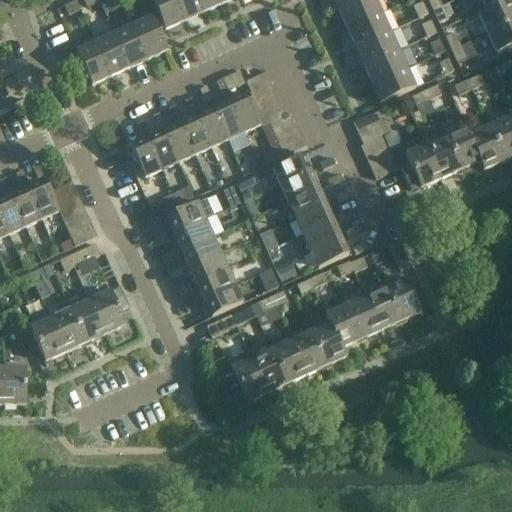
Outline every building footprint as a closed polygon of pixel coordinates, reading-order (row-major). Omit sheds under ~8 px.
[(82,0),(86,9),(99,3),(96,0),(82,0)] [(149,0),(164,32),(184,23),(173,0),(149,0)] [(202,15),(195,0),(173,0),(184,23),(202,15)] [(221,6),(217,0),(195,0),(202,15),(221,6)] [(332,0),(338,12),(364,0),(332,0)] [(346,31),(381,15),(374,0),(364,0),(338,12),(346,31)] [(426,0),(432,13),(442,9),(438,0),(426,0)] [(486,36),(511,23),(511,2),(511,1),(511,0),(485,12),(485,11),(476,15),(486,36)] [(511,0),(479,0),(485,11),(485,12),(511,0),(511,1),(511,0)] [(63,8),(68,17),(80,12),(76,2),(63,8)] [(412,9),(418,21),(427,16),(422,4),(412,9)] [(442,9),(432,13),(438,25),(448,21),(442,9)] [(381,15),(346,31),(355,49),(389,34),(381,15)] [(167,53),(151,18),(132,27),(147,62),(167,53)] [(420,27),(426,39),(436,35),(430,23),(420,27)] [(495,56),(511,48),(511,23),(486,36),(495,56)] [(113,35),(129,70),(147,62),(132,27),(113,35)] [(363,68),(398,52),(389,34),(355,49),(363,68)] [(94,44),(110,79),(129,70),(113,35),(94,44)] [(451,53),(460,48),(454,35),(444,39),(451,53)] [(429,45),(435,58),(444,53),(438,41),(429,45)] [(94,44),(75,53),(90,88),(110,79),(94,44)] [(460,48),(451,53),(456,65),(466,60),(460,48)] [(372,87),(406,71),(398,52),(363,68),(372,87)] [(438,65),(443,77),(453,73),(448,61),(438,65)] [(510,74),(506,65),(493,71),(498,80),(510,74)] [(9,68),(0,72),(0,80),(12,75),(9,68)] [(380,106),(415,90),(406,71),(372,87),(380,106)] [(250,95),(270,87),(273,85),(268,73),(244,84),(249,95),(250,95)] [(239,75),(232,78),(237,90),(244,87),(239,75)] [(466,83),(470,93),(484,87),(479,77),(466,83)] [(215,85),(221,97),(228,93),(223,81),(215,85)] [(454,88),(458,98),(470,93),(466,83),(454,88)] [(4,90),(7,97),(20,91),(17,84),(4,90)] [(252,108),(274,97),(270,87),(250,95),(249,95),(246,96),(246,97),(252,108)] [(424,93),(428,103),(441,97),(436,87),(424,93)] [(206,89),(199,92),(204,104),(211,101),(206,89)] [(411,99),(415,108),(428,103),(424,93),(411,99)] [(2,96),(0,96),(0,117),(10,113),(2,96)] [(229,105),(243,136),(261,129),(256,119),(252,108),(246,97),(229,105)] [(256,119),(280,109),(274,97),(252,108),(256,119)] [(12,106),(15,113),(27,108),(24,101),(12,106)] [(184,104),(189,116),(197,113),(192,101),(184,104)] [(243,136),(229,105),(213,112),(227,144),(243,136)] [(175,108),(168,111),(173,124),(180,120),(175,108)] [(261,129),(261,130),(269,126),(283,119),(284,119),(280,109),(256,119),(261,129)] [(227,144),(213,112),(196,120),(211,151),(227,144)] [(357,137),(383,125),(378,114),(352,126),(357,137)] [(159,115),(151,119),(157,131),(164,128),(159,115)] [(273,137),(296,126),(291,116),(284,119),(283,119),(269,126),(273,137)] [(211,151),(196,120),(180,127),(194,159),(211,151)] [(511,158),(511,129),(507,120),(487,128),(503,163),(511,158)] [(135,126),(141,138),(148,135),(142,123),(135,126)] [(383,125),(357,137),(362,148),(383,139),(388,136),(383,125)] [(278,148),(301,137),(296,126),(273,137),(278,148)] [(194,159),(180,127),(163,135),(178,166),(194,159)] [(444,138),(459,172),(478,164),(479,164),(468,138),(469,138),(468,136),(465,128),(444,138)] [(487,128),(468,136),(469,138),(468,138),(479,164),(478,164),(482,172),(503,163),(487,128)] [(178,166),(163,135),(147,142),(161,174),(178,166)] [(284,160),(306,149),(301,137),(278,148),(284,160)] [(415,151),(403,156),(408,166),(419,191),(440,181),(424,147),(420,138),(411,142),(415,151)] [(459,172),(444,138),(425,146),(424,147),(440,181),(459,172)] [(388,149),(383,139),(362,148),(360,149),(364,159),(388,149)] [(130,150),(144,182),(161,174),(147,142),(130,150)] [(284,160),(278,148),(260,156),(265,168),(284,160)] [(369,170),(392,160),(388,149),(364,159),(369,170)] [(279,189),(310,175),(302,157),(271,171),(279,189)] [(319,165),(322,173),(335,167),(332,160),(319,165)] [(375,182),(398,171),(392,160),(369,170),(375,182)] [(246,162),(238,166),(243,178),(252,174),(246,162)] [(31,169),(37,180),(44,177),(38,165),(31,169)] [(15,176),(20,188),(27,185),(22,173),(15,176)] [(286,205),(317,191),(310,175),(279,189),(286,205)] [(327,182),(330,189),(342,183),(339,176),(327,182)] [(0,185),(4,195),(11,192),(6,180),(0,182),(0,185)] [(59,215),(55,206),(49,194),(44,184),(27,192),(41,223),(59,215)] [(71,184),(49,194),(55,206),(76,196),(71,184)] [(232,189),(222,194),(227,206),(229,211),(240,206),(238,201),(232,189)] [(294,222),(325,207),(317,191),(286,205),(294,222)] [(41,223),(27,192),(11,199),(25,231),(41,223)] [(334,198),(337,205),(350,199),(347,192),(334,198)] [(252,193),(241,198),(244,205),(253,200),(255,199),(252,193)] [(55,206),(59,215),(60,217),(81,207),(76,196),(55,206)] [(25,231),(11,199),(0,203),(0,219),(8,238),(25,231)] [(253,200),(244,205),(251,220),(260,216),(253,200)] [(197,205),(166,219),(174,236),(205,222),(214,218),(206,201),(197,205)] [(65,228),(86,218),(81,207),(60,217),(65,228)] [(301,238),(332,224),(325,207),(294,222),(301,238)] [(336,217),(339,224),(351,218),(348,212),(336,217)] [(69,239),(91,229),(86,218),(65,228),(69,239)] [(0,241),(8,238),(0,219),(0,241)] [(159,220),(147,225),(150,232),(162,227),(159,220)] [(181,253),(190,249),(213,239),(205,222),(174,236),(181,253)] [(309,255),(321,249),(340,240),(332,224),(301,238),(309,255)] [(343,233),(346,240),(359,235),(356,228),(343,233)] [(74,249),(91,241),(96,239),(91,229),(69,239),(70,240),(71,242),(73,248),(74,249)] [(154,242),(157,249),(169,243),(166,236),(154,242)] [(189,269),(220,255),(213,239),(190,249),(181,253),(189,269)] [(321,249),(309,255),(317,272),(348,258),(340,240),(321,249)] [(71,242),(60,247),(63,254),(74,249),(73,248),(71,242)] [(398,244),(387,248),(392,259),(399,274),(410,269),(408,263),(399,243),(398,243),(398,244)] [(363,244),(351,250),(354,257),(367,251),(363,244)] [(99,258),(94,247),(69,258),(74,269),(99,258)] [(161,258),(165,265),(177,259),(174,253),(161,258)] [(376,254),(369,257),(372,264),(374,267),(381,264),(376,254)] [(196,286),(227,271),(220,255),(189,269),(196,286)] [(69,258),(59,263),(63,272),(64,274),(74,269),(69,258)] [(353,273),(352,273),(353,275),(366,269),(362,260),(349,266),(353,273)] [(20,263),(9,268),(13,276),(24,271),(20,263)] [(340,279),(352,273),(353,273),(349,266),(349,264),(336,270),(340,279)] [(290,266),(276,273),(281,284),(295,278),(290,266)] [(169,275),(172,281),(184,276),(181,269),(169,275)] [(43,270),(30,276),(34,286),(47,280),(43,270)] [(204,302),(235,288),(227,271),(196,286),(204,302)] [(34,286),(30,276),(17,282),(21,291),(34,286)] [(309,282),(313,291),(326,286),(321,276),(309,282)] [(384,289),(399,324),(420,314),(404,280),(384,289)] [(296,288),(300,297),(313,291),(309,282),(296,288)] [(176,291),(180,298),(192,292),(188,285),(176,291)] [(212,319),(243,305),(235,288),(204,302),(212,319)] [(364,298),(380,333),(399,324),(384,289),(364,298)] [(88,303),(104,337),(125,327),(109,293),(88,303)] [(270,300),(274,309),(287,304),(282,294),(270,300)] [(123,297),(113,301),(120,315),(129,311),(123,297)] [(380,333),(364,298),(344,307),(360,342),(380,333)] [(257,305),(261,315),(274,309),(270,300),(257,305)] [(184,308),(187,314),(199,309),(196,302),(184,308)] [(104,337),(88,303),(69,311),(85,346),(104,337)] [(323,317),(328,326),(329,325),(341,350),(342,350),(360,342),(344,307),(323,317)] [(9,328),(18,324),(19,323),(13,311),(4,315),(9,328)] [(23,334),(30,332),(44,364),(64,355),(49,320),(50,320),(46,311),(19,323),(18,324),(23,334)] [(85,346),(69,311),(50,320),(49,320),(64,355),(85,346)] [(231,318),(236,329),(246,324),(241,313),(231,318)] [(205,329),(211,340),(236,329),(231,318),(205,329)] [(329,325),(328,326),(309,334),(325,369),(346,359),(342,350),(341,350),(329,325)] [(325,369),(309,334),(289,343),(305,378),(325,369)] [(305,378),(289,343),(270,352),(285,387),(305,378)] [(285,387),(270,352),(251,361),(266,395),(285,387)] [(266,395),(251,361),(229,370),(245,405),(266,395)] [(2,370),(2,408),(25,408),(25,370),(2,370)]
